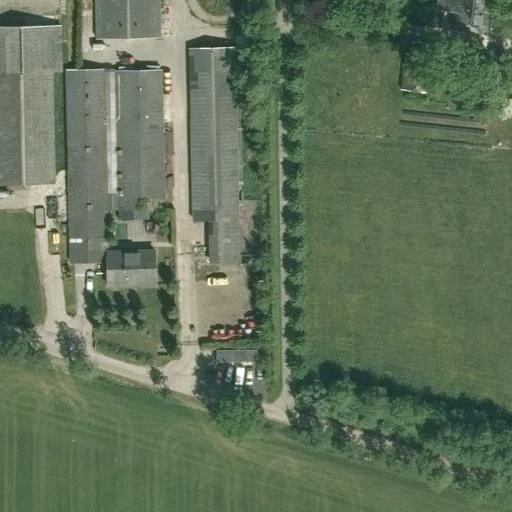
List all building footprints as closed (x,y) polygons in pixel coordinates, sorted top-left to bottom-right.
[(161,39),(161,15),(160,0),(96,0),(97,16),(97,40),(161,39)] [(338,0),(338,10),(356,12),(357,0),(338,0)] [(454,0),(451,27),(489,32),(492,0),(454,0)] [(0,184),(55,183),(52,71),(62,71),(61,25),(0,25),(0,184)] [(190,48),(190,72),(194,221),(210,221),(211,257),(233,256),(233,262),(239,262),(235,71),(234,47),(190,48)] [(405,55),(401,90),(428,93),(432,58),(405,55)] [(106,192),(103,69),(67,69),(71,262),(108,261),(108,287),(155,286),(155,251),(109,252),(108,238),(107,211),(159,210),(158,202),(165,201),(162,70),(116,71),(118,192),(106,192)]
